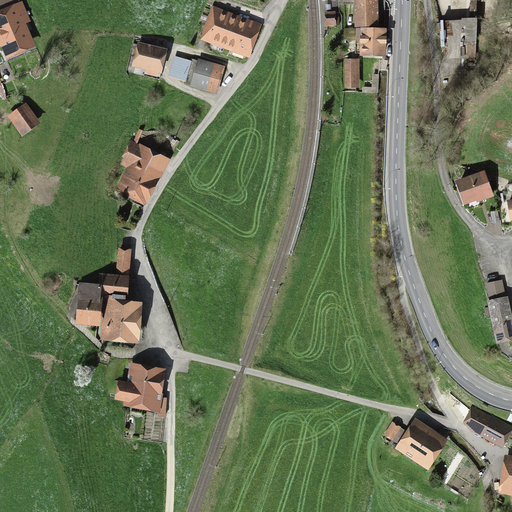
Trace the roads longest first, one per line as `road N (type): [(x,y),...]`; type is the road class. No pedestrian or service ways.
road 1 (residential): [(278,0),(136,236),(166,349),(172,437)]
road 2 (track): [(457,426),(166,349)]
road 3 (unclassified): [(506,240),(474,227),(444,176),(428,0)]
road 4 (residential): [(511,455),(479,446),(439,399),(407,306),(401,245)]
road 5 (primary): [(401,245),(401,0)]
road 6 (primary): [(511,400),(474,385),(447,359),(401,245)]
road 7 (unknown): [(219,101),(169,76),(168,58),(195,48),(239,72)]
